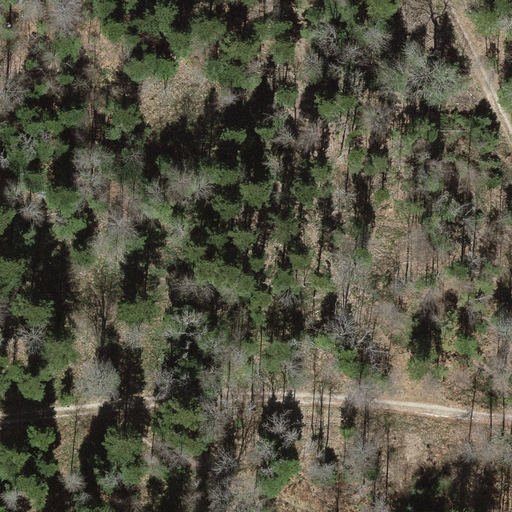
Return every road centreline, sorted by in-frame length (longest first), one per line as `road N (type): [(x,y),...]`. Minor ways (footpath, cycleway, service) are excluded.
road 1 (track): [(511,414),(279,395),(132,399),(0,417)]
road 2 (track): [(439,0),(511,141)]
